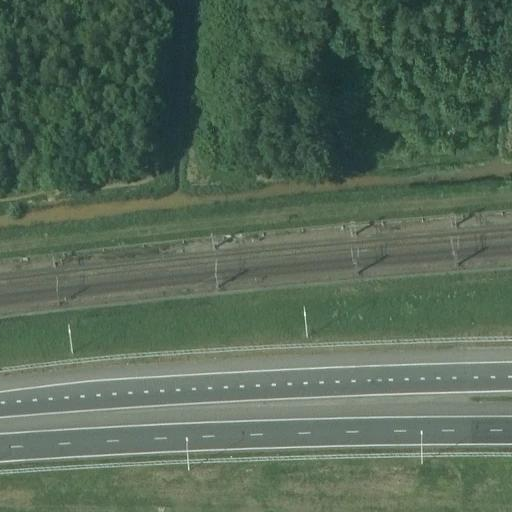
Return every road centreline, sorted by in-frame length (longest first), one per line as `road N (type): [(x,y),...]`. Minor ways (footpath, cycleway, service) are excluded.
road 1 (motorway): [(511,379),(0,408)]
road 2 (motorway): [(511,428),(0,442)]
